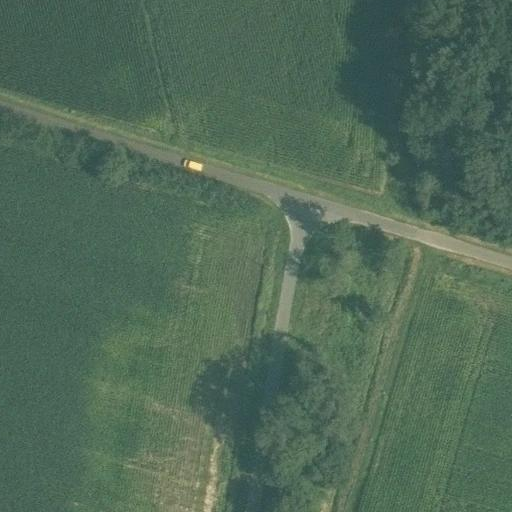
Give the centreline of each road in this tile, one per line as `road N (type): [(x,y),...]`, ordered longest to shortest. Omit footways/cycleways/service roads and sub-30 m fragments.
road 1 (unclassified): [(301,206),(0,112)]
road 2 (unclassified): [(255,511),(301,206)]
road 3 (unclassified): [(511,266),(301,206)]
